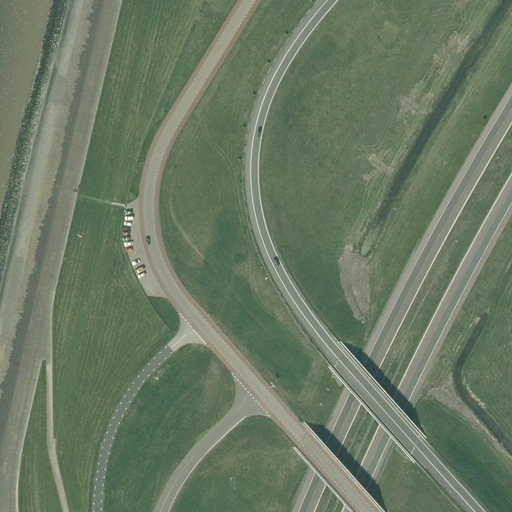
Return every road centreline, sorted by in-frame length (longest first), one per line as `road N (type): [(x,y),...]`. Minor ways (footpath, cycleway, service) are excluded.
road 1 (motorway): [(332,0),(296,44),(266,102),(254,157),(263,231),(315,323),(480,511)]
road 2 (motorway): [(511,107),(419,272),(306,511)]
road 3 (tertiary): [(200,322),(153,247),(152,170),(251,0)]
road 4 (motorway): [(350,511),(434,330),(511,187)]
road 5 (unclassified): [(98,511),(118,416),(144,375),(200,322)]
road 6 (tertiary): [(368,511),(263,393)]
road 7 (motorway): [(263,393),(203,450),(164,511)]
